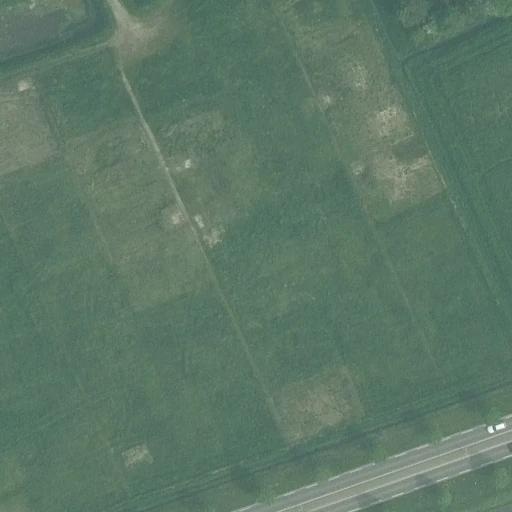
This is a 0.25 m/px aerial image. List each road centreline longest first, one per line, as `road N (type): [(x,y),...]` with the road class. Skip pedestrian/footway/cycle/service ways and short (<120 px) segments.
road 1 (residential): [(163,348),(188,408),(473,305)]
road 2 (secondary): [(511,420),(246,511)]
road 3 (residential): [(95,153),(163,348)]
road 4 (residential): [(0,355),(17,398),(163,348)]
road 5 (secondary): [(331,511),(511,448)]
road 6 (residential): [(43,14),(95,153)]
